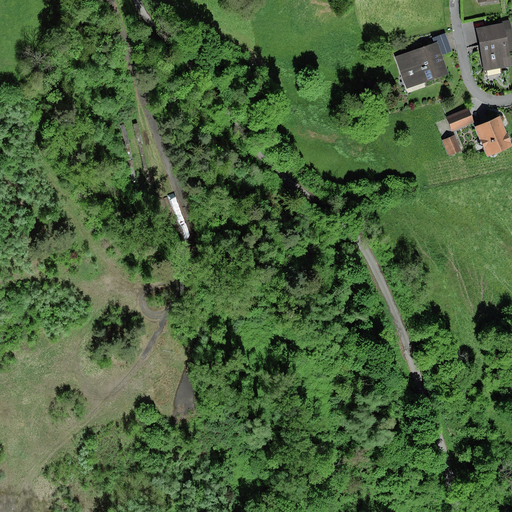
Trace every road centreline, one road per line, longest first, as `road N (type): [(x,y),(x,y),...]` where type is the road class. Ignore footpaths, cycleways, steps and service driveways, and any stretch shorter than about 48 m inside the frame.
road 1 (track): [(138,0),(263,161),(361,242),(428,407),(454,511)]
road 2 (track): [(112,393),(136,369),(192,265),(194,243),(107,0)]
road 3 (residential): [(454,0),(473,91),(493,102),(511,95)]
